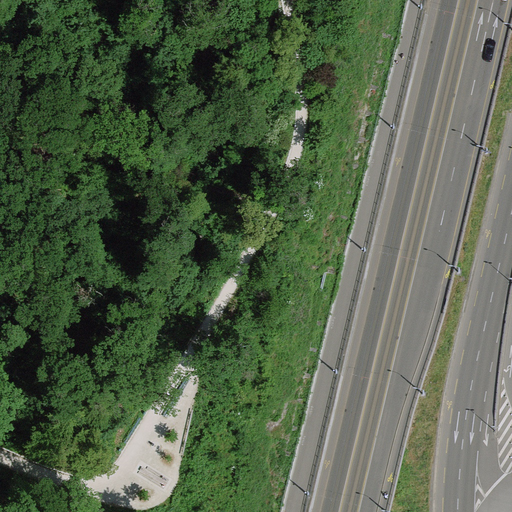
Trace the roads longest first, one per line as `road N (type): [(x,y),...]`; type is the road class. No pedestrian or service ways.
road 1 (secondary): [(369,511),(495,0)]
road 2 (secondary): [(450,0),(331,511)]
road 3 (primary): [(511,193),(489,290),(458,506)]
